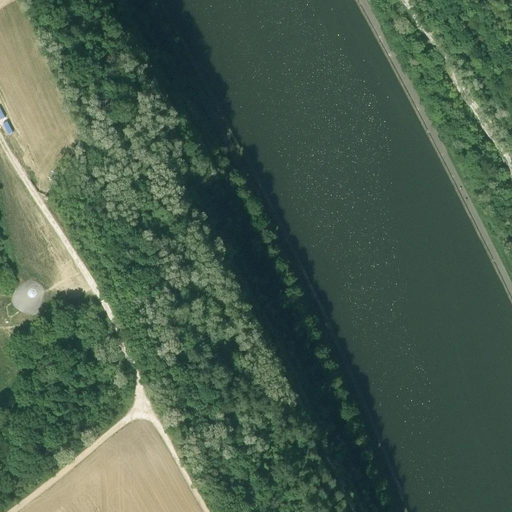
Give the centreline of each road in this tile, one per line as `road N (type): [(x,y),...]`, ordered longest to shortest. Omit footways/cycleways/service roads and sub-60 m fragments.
road 1 (track): [(152,0),(285,242),(401,511)]
road 2 (track): [(97,281),(0,113)]
road 3 (track): [(11,511),(146,402)]
road 4 (track): [(146,402),(126,328),(97,281)]
road 5 (track): [(146,402),(214,511)]
